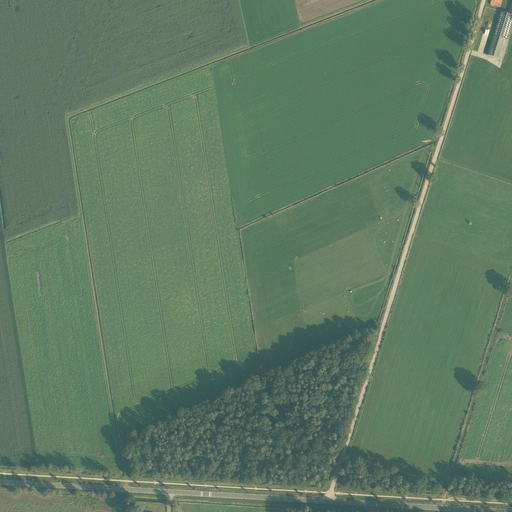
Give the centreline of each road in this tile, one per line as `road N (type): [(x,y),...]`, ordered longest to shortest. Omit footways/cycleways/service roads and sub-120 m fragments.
road 1 (unclassified): [(0,481),(511,511)]
road 2 (track): [(327,500),(465,54)]
road 3 (track): [(444,499),(511,274)]
